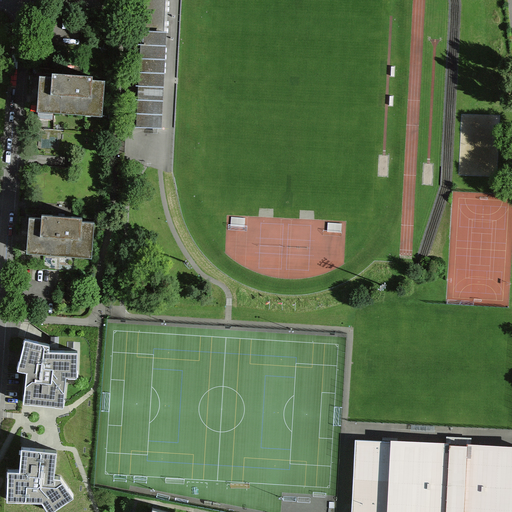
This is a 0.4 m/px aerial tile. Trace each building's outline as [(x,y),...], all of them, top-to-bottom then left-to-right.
[(140,0),(139,30),(166,30),(167,0),(140,0)] [(160,128),(166,30),(139,30),(133,126),(160,128)] [(104,80),(41,75),(39,111),(102,116),(104,80)] [(94,222),(31,217),(28,254),(91,259),(94,222)] [(49,344),(25,338),(17,368),(28,370),(24,401),(63,405),(66,375),(77,375),(77,351),(49,350),(49,344)] [(511,511),(511,445),(358,440),(355,511),(511,511)] [(56,450),(23,448),(21,471),(10,471),(9,496),(41,499),(50,511),(74,496),(61,475),(54,474),(56,450)]
